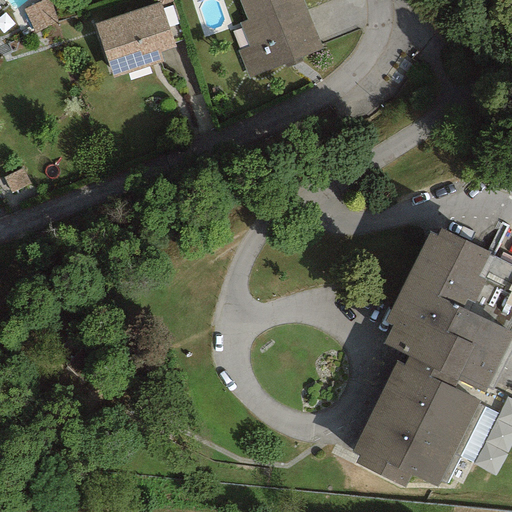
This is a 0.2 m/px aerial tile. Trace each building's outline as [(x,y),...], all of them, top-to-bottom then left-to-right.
[(57,23),(47,0),(46,0),(24,9),(34,33),(57,23)] [(322,49),(302,0),(238,0),(247,20),(238,23),(248,47),(237,51),(248,79),(322,49)] [(174,48),(159,3),(94,24),(112,79),(163,63),(160,52),(174,48)] [(29,185),(19,170),(1,181),(11,196),(29,185)] [(487,263),(431,238),(381,349),(397,356),(348,463),(414,493),(430,457),(455,468),(511,344),(511,339),(462,317),(487,263)]
